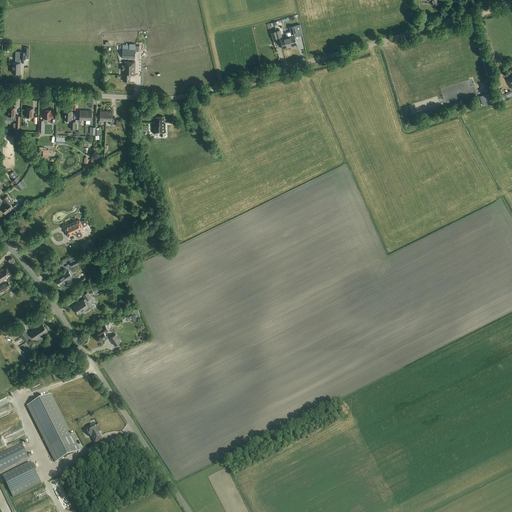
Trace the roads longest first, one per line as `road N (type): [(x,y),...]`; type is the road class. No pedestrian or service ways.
road 1 (tertiary): [(0,92),(172,98),(511,4)]
road 2 (tertiary): [(188,511),(0,234)]
